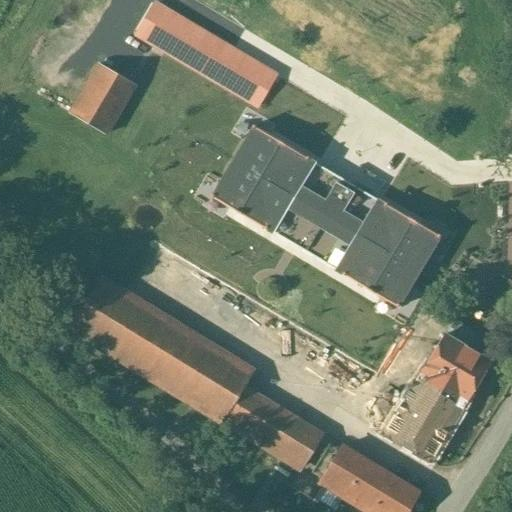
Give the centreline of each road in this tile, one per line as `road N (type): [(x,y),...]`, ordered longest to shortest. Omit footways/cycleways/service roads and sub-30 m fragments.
road 1 (unclassified): [(0,293),(23,330),(226,511)]
road 2 (unclassified): [(511,410),(448,511)]
